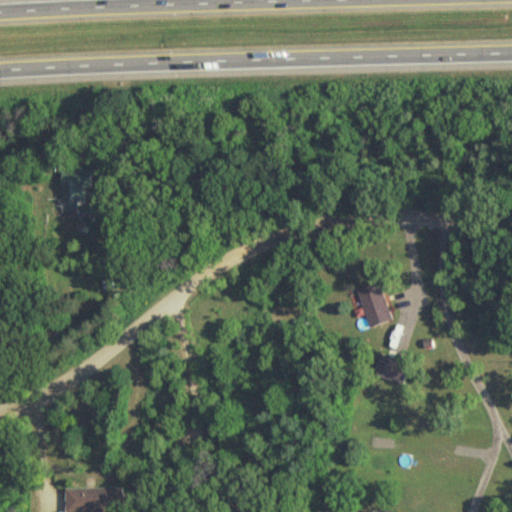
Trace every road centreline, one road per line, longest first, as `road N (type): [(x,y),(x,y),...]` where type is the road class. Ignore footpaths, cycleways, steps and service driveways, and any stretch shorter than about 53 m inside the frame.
road 1 (residential): [(0,413),(115,348),(187,285),(289,235),(399,220),(511,236)]
road 2 (motorway): [(0,70),(511,53)]
road 3 (motorway): [(334,0),(0,11)]
